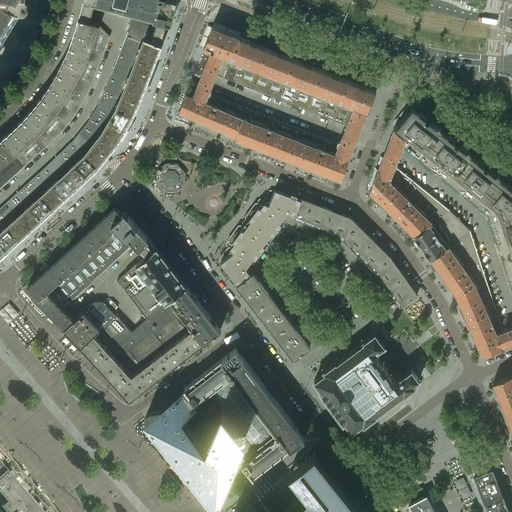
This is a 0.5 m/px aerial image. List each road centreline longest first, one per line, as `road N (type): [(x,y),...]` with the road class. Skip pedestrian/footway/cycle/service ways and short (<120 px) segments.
road 1 (residential): [(0,283),(83,376),(128,413),(245,324)]
road 2 (residential): [(384,300),(326,239),(290,226),(261,264),(328,346)]
road 3 (residential): [(370,145),(397,156),(478,220),(511,323)]
road 4 (secondary): [(285,0),(402,50),(511,64)]
road 5 (residential): [(473,375),(431,287),(350,198)]
road 6 (residential): [(174,68),(370,145)]
road 7 (residential): [(350,198),(153,125)]
road 8 (residential): [(119,175),(0,283)]
road 9 (residential): [(348,458),(473,375)]
road 10 (residential): [(0,121),(44,69),(69,0)]
road 11 (residential): [(245,324),(166,222)]
